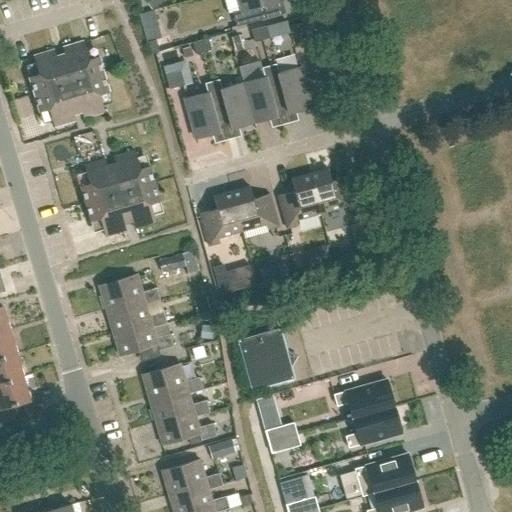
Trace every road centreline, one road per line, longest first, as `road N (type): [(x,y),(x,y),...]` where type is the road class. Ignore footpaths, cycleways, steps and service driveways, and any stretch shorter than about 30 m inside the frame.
road 1 (residential): [(456,418),(374,126)]
road 2 (residential): [(84,419),(0,130)]
road 3 (residential): [(191,178),(374,126)]
road 4 (residential): [(374,126),(511,87)]
road 5 (residential): [(374,126),(339,0)]
